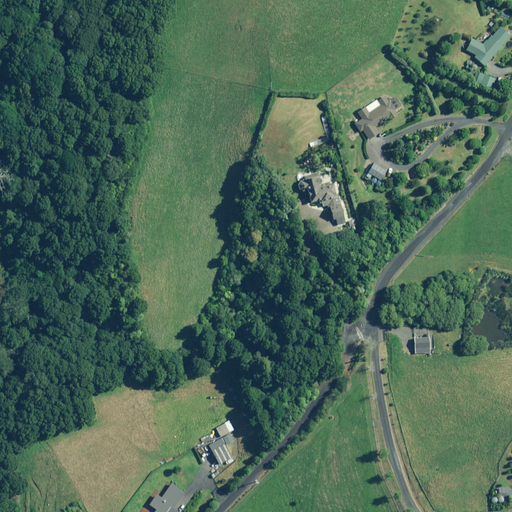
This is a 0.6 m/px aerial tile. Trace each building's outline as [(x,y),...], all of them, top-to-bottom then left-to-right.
[(470,39),(464,50),(474,55),(472,57),(483,67),(510,35),(499,26),(490,36),(489,36),(485,40),(481,44),(470,39)] [(477,66),(468,59),(464,64),(473,72),(477,66)] [(494,78),(475,72),(472,82),(490,88),(494,78)] [(397,116),(393,110),(400,106),(394,97),(390,99),(386,99),(384,96),(376,101),(375,99),(355,112),(359,119),(352,123),(358,132),(361,131),(367,140),(378,133),(375,128),(390,119),(391,120),(397,116)] [(366,172),(367,173),(365,176),(369,178),(371,175),(379,180),(385,170),(372,163),(366,172)] [(334,194),(330,181),(321,184),(317,172),(303,176),(304,179),(301,180),(300,180),(299,180),(299,181),(298,181),(298,182),(297,182),(297,183),(296,183),(296,184),(296,185),(296,186),(296,187),(296,188),(297,188),(297,189),(298,190),(299,190),(300,191),(304,190),(308,203),(317,200),(318,203),(320,202),(321,207),(326,205),(331,221),(334,219),(336,225),(344,222),(338,204),(340,204),(337,194),(334,194)] [(370,178),(370,179),(369,179),(369,180),(369,181),(369,182),(370,183),(371,184),(372,184),(373,184),(374,184),(374,183),(374,184),(375,185),(375,186),(376,186),(377,187),(378,187),(379,186),(380,186),(380,185),(381,184),(381,183),(381,182),(380,182),(380,181),(379,181),(379,180),(378,180),(377,180),(376,180),(376,181),(375,181),(375,180),(375,179),(375,178),(374,178),(373,178),(372,177),(371,178),(370,178)] [(214,427),(219,436),(233,429),(228,420),(214,427)] [(221,437),(207,445),(203,447),(207,454),(210,452),(217,464),(231,457),(225,445),(221,437)] [(177,511),(172,508),(182,492),(169,483),(159,497),(155,493),(147,505),(154,509),(152,511),(177,511)]
